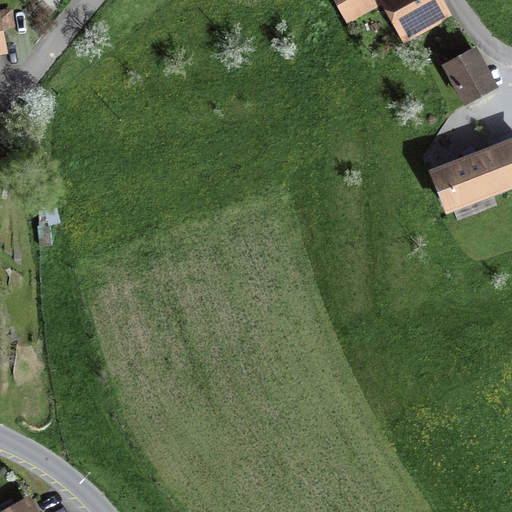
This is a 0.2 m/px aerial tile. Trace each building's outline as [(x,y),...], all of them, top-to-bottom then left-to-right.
[(380,0),(332,0),(347,24),(382,2),(380,0)] [(385,0),(408,42),(450,19),(439,0),(385,0)] [(471,51),(440,69),(462,106),(493,88),(471,51)] [(511,138),(430,172),(447,215),(511,188),(511,138)] [(30,511),(25,502),(7,511),(30,511)]
